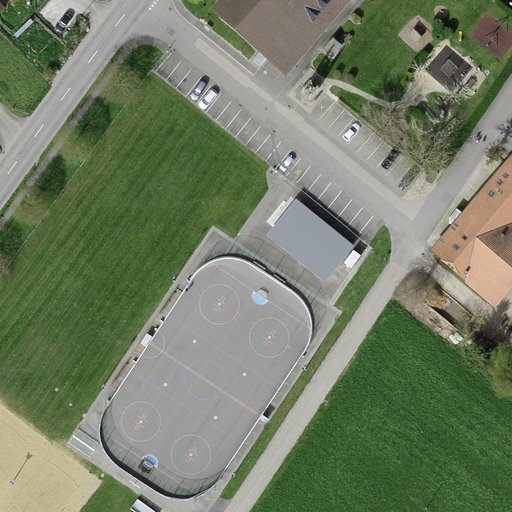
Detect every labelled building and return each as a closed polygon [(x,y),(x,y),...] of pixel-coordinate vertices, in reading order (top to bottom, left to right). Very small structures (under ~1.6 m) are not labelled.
[(282,42),(298,56),(345,0),(227,0),(218,10),(271,55),(282,42)] [(332,57),(341,46),(333,38),(323,50),(332,57)] [(310,82),(302,92),(312,101),(321,91),(310,82)] [(494,301),(511,279),(511,223),(511,222),(511,166),(439,253),(494,301)] [(297,202),(277,225),(331,269),(350,247),(297,202)] [(217,459),(211,460),(209,447),(185,451),(188,470),(166,473),(169,493),(221,485),(217,459)]
